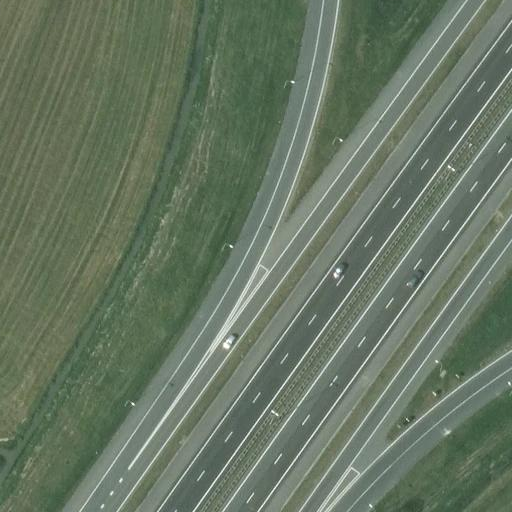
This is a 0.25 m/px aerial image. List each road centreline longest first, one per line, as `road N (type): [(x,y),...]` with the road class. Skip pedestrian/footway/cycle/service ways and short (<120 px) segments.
road 1 (motorway): [(477,0),(111,506)]
road 2 (motorway): [(511,48),(175,511)]
road 3 (motorway): [(331,0),(312,98),(272,217),(209,334),(134,445),(111,506)]
road 4 (motorway): [(244,511),(511,145)]
road 5 (motorway): [(308,511),(511,230)]
road 6 (motorway): [(338,511),(399,450),(511,361)]
